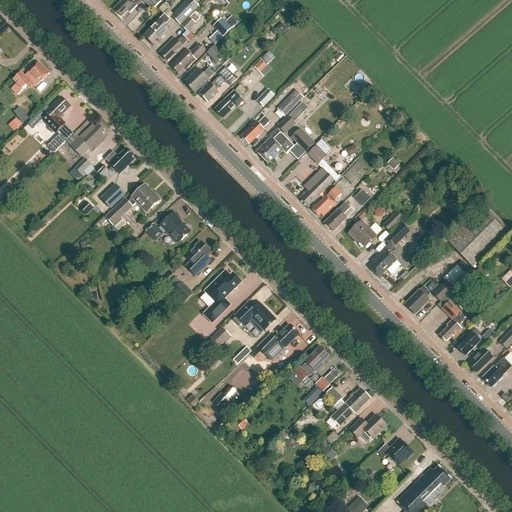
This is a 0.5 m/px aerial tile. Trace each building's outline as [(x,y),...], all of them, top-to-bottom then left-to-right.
[(134,0),(123,0),(114,10),(122,17),(128,11),(130,13),(137,6),(132,2),(134,0)] [(143,0),(143,1),(153,10),(161,2),(158,0),(143,0)] [(181,26),(199,8),(191,0),(187,0),(171,17),(181,26)] [(190,18),(196,24),(200,20),(194,14),(190,18)] [(154,46),(170,30),(165,25),(170,20),(164,15),(143,36),(154,46)] [(190,18),(182,26),(187,32),(196,24),(190,18)] [(214,27),(223,37),(231,29),(222,20),(214,27)] [(286,28),(283,25),(280,25),(277,28),(277,31),(280,34),(283,34),(286,31),(286,28)] [(182,47),(188,41),(183,36),(177,42),(174,39),(159,54),(167,62),(183,47),(182,47)] [(187,70),(205,51),(199,45),(190,54),(187,51),(171,67),(178,74),(185,68),(187,70)] [(217,64),(224,57),(214,46),(207,54),(217,64)] [(264,58),(269,63),(276,56),(271,52),(264,58)] [(260,74),(267,67),(262,61),(254,68),(260,74)] [(36,87),(49,74),(38,63),(25,76),(21,72),(14,80),(18,83),(11,90),(17,96),(28,85),(30,88),(33,85),(36,87)] [(208,104),(219,93),(217,91),(225,82),(229,87),(236,80),(232,75),(228,71),(225,68),(217,75),(220,77),(211,85),(209,83),(203,89),(203,90),(198,94),(208,104)] [(195,94),(214,75),(209,69),(204,75),(198,69),(184,83),(195,94)] [(300,78),(304,86),(314,80),(310,72),(300,78)] [(263,108),(274,97),(267,91),(257,102),(263,108)] [(228,98),(215,111),(223,119),(235,107),(237,109),(243,102),(233,92),(228,98)] [(33,130),(43,121),(55,134),(65,124),(59,118),(70,107),(61,97),(49,109),(47,106),(28,125),(33,130)] [(278,110),(285,117),(296,107),(289,99),(278,110)] [(23,121),(29,117),(22,107),(16,111),(23,121)] [(391,123),(397,117),(390,111),(385,116),(391,123)] [(259,135),(264,130),(262,129),(270,122),(265,117),(257,124),(256,123),(241,137),(243,138),(242,140),(245,143),(247,143),(249,145),(255,139),(257,139),(259,137),(259,135)] [(284,134),(294,124),(287,118),(278,128),(284,134)] [(14,132),(22,125),(17,119),(8,126),(14,132)] [(96,128),(93,125),(80,139),(79,138),(71,146),(82,157),(90,149),(91,151),(105,137),(103,134),(105,132),(99,126),(96,128)] [(291,139),(306,153),(315,144),(300,130),(291,139)] [(273,141),(271,139),(257,153),(268,164),(276,155),(278,157),(283,152),(287,155),(293,148),(280,134),(273,141)] [(59,138),(58,136),(47,147),(54,154),(65,143),(59,138)] [(316,146),(316,147),(307,156),(318,166),(332,152),(321,140),(316,146)] [(348,157),(358,153),(355,146),(345,150),(348,157)] [(126,150),(118,157),(117,156),(109,164),(119,174),(122,171),(123,171),(125,169),(125,168),(133,160),(131,159),(133,157),(126,150)] [(81,175),(91,166),(84,159),(75,169),(81,175)] [(394,171),(399,165),(393,159),(387,164),(394,171)] [(357,175),(365,168),(359,162),(344,177),(352,185),(360,178),(357,175)] [(100,175),(106,169),(102,165),(96,171),(100,175)] [(308,207),(334,181),(322,169),(303,188),(307,192),(306,193),(304,193),(302,196),(302,198),(300,199),(308,207)] [(116,185),(100,199),(111,210),(126,195),(116,185)] [(145,185),(131,199),(146,214),(160,201),(145,185)] [(323,217),(335,205),(333,203),(342,194),(335,188),(312,211),(318,217),(321,215),(323,217)] [(354,199),(363,207),(371,199),(363,191),(354,199)] [(120,221),(133,208),(125,199),(112,212),(103,221),(110,229),(119,220),(120,221)] [(87,213),(93,207),(89,203),(83,209),(87,213)] [(333,232),(346,219),(343,216),(350,209),(345,204),(324,224),(333,232)] [(473,268),(510,231),(485,206),(448,243),(473,268)] [(445,221),(449,215),(443,211),(435,224),(441,228),(445,221)] [(187,226),(185,226),(178,219),(179,217),(174,212),(159,227),(160,228),(159,229),(154,224),(146,233),(156,243),(164,234),(165,233),(178,245),(191,232),(190,231),(190,229),(190,227),(188,226),(187,226)] [(389,233),(403,219),(396,212),(382,226),(389,233)] [(377,236),(361,221),(347,235),(354,241),(356,240),(364,248),(377,236)] [(389,245),(375,258),(376,260),(368,268),(378,278),(386,270),(391,275),(400,266),(396,261),(390,255),(395,251),(392,248),(409,231),(403,224),(385,241),(389,245)] [(213,254),(200,242),(192,250),(191,249),(184,256),(191,263),(186,268),(196,278),(212,262),(208,259),(213,254)] [(463,262),(458,266),(467,275),(471,271),(463,262)] [(237,286),(241,282),(232,274),(230,276),(226,271),(205,292),(215,303),(203,315),(212,324),(231,306),(224,299),(233,290),(235,290),(237,288),(237,286)] [(511,272),(510,271),(501,280),(510,289),(511,286),(511,272)] [(440,302),(457,286),(452,281),(448,285),(446,282),(433,295),(440,302)] [(173,292),(184,304),(194,295),(182,283),(173,292)] [(414,315),(429,301),(427,299),(431,295),(423,287),(405,305),(414,315)] [(446,326),(447,328),(439,336),(441,338),(441,339),(442,341),(444,341),(446,342),(454,334),(455,335),(461,329),(458,326),(466,318),(448,302),(441,310),(452,320),(446,326)] [(261,335),(264,332),(276,320),(259,304),(256,306),(254,303),(251,306),(248,303),(235,316),(236,317),(233,320),(240,327),(244,322),(247,326),(250,323),(261,335)] [(160,325),(170,318),(165,312),(155,319),(160,325)] [(122,329),(127,324),(120,318),(115,323),(118,325),(122,329)] [(484,336),(490,327),(486,324),(479,332),(484,336)] [(285,349),(299,335),(290,326),(281,335),(280,334),(275,338),(271,334),(258,348),(266,356),(279,343),(285,349)] [(214,353),(231,337),(222,328),(205,344),(214,353)] [(487,342),(494,334),(490,330),(482,338),(487,342)] [(511,330),(500,343),(507,350),(511,344),(511,330)] [(465,357),(480,341),(472,333),(457,348),(465,357)] [(241,363),(253,350),(248,346),(236,359),(241,363)] [(320,348),(306,363),(307,363),(301,369),(300,368),(294,374),(302,383),(308,376),(307,375),(312,369),(316,373),(323,366),(322,364),(329,357),(320,348)] [(477,374),(492,358),(483,350),(468,365),(477,374)] [(491,388),(503,377),(502,376),(511,366),(511,355),(510,354),(505,359),(504,359),(494,369),(493,368),(482,379),(491,388)] [(330,387),(323,380),(317,386),(324,394),(330,387)] [(334,408),(343,399),(332,389),(324,397),(334,408)] [(361,389),(331,419),(339,428),(354,414),(354,415),(370,399),(361,389)] [(221,411),(230,401),(221,394),(213,403),(221,411)] [(510,400),(505,394),(501,398),(506,403),(510,400)] [(193,407),(199,402),(193,396),(188,402),(193,407)] [(373,440),(387,427),(375,415),(366,425),(361,419),(349,430),(358,439),(365,432),(373,440)] [(240,425),(244,431),(252,425),(247,419),(240,425)] [(222,432),(228,426),(221,420),(215,426),(222,432)] [(407,460),(413,454),(400,440),(390,449),(386,445),(377,454),(383,460),(387,456),(398,467),(406,459),(407,460)] [(330,445),(324,449),(332,460),(338,455),(330,445)] [(438,467),(434,471),(430,469),(397,503),(405,511),(424,511),(432,505),(432,506),(439,500),(438,499),(446,491),(443,488),(451,479),(438,467)] [(359,498),(346,511),(347,511),(362,511),(368,507),(359,498)]
